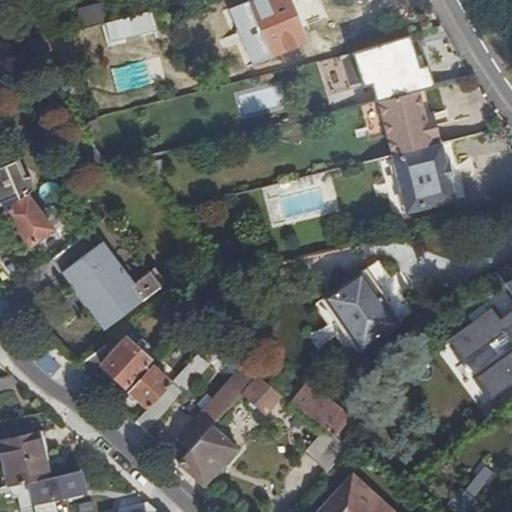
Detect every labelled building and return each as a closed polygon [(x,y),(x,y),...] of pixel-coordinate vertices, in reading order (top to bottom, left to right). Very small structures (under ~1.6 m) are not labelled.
[(292,0),(251,0),(250,1),(260,25),(272,56),(309,41),(292,0)] [(260,25),(250,1),(230,9),(240,33),(260,25)] [(154,30),(149,11),(109,21),(113,40),(154,30)] [(472,76),(459,53),(408,74),(409,77),(397,80),(397,84),(390,86),(393,97),(419,90),(424,88),(472,76)] [(424,88),(419,90),(427,119),(436,123),(433,110),(430,110),(424,88)] [(419,90),(393,97),(361,104),(370,138),(387,134),(393,154),(441,140),(436,123),(427,119),(419,90)] [(445,163),(441,144),(392,156),(407,211),(454,199),(450,181),(452,180),(447,162),(445,163)] [(111,167),(96,146),(84,154),(97,174),(111,167)] [(0,223),(9,217),(4,211),(6,210),(0,195),(0,184),(10,177),(24,175),(16,159),(0,166),(0,223)] [(33,245),(45,261),(46,262),(52,258),(81,236),(65,217),(54,226),(35,202),(27,193),(34,187),(32,174),(24,175),(10,177),(0,184),(0,195),(6,210),(4,211),(9,217),(32,246),(33,245)] [(81,236),(52,258),(105,327),(143,299),(132,283),(124,274),(127,272),(122,266),(120,268),(111,256),(114,254),(93,227),(81,236)] [(132,283),(143,299),(167,280),(156,265),(132,283)] [(362,351),(403,322),(366,270),(326,298),(362,351)] [(168,299),(156,308),(178,326),(187,314),(168,299)] [(451,339),(481,380),(491,395),(493,397),(511,383),(511,332),(493,307),(451,339)] [(106,345),(77,366),(89,377),(103,364),(127,386),(152,359),(128,337),(113,352),(106,345)] [(149,406),(137,421),(146,430),(167,408),(182,392),(176,386),(181,381),(189,389),(216,357),(232,370),(241,359),(214,337),(173,382),(149,406)] [(260,373),(247,363),(214,398),(210,403),(178,437),(191,449),(219,419),(244,391),(260,373)] [(130,389),(149,406),(173,382),(152,364),(130,389)] [(267,411),(284,393),(260,373),(244,391),(267,411)] [(491,395),(481,380),(469,388),(480,403),(491,395)] [(333,433),(348,416),(307,381),(292,399),(333,433)] [(210,403),(214,398),(210,394),(205,400),(210,403)] [(191,449),(180,461),(205,484),(239,448),(237,447),(218,429),(224,423),(219,419),(191,449)] [(226,421),(224,423),(218,429),(237,447),(245,438),(226,421)] [(0,438),(0,445),(9,485),(14,484),(29,481),(48,476),(37,431),(0,438)] [(84,491),(80,469),(48,476),(29,481),(33,499),(36,510),(52,507),(50,498),(84,491)] [(398,511),(353,474),(322,511),(398,511)] [(29,481),(14,484),(17,503),(33,499),(29,481)] [(160,511),(147,500),(120,507),(120,511),(160,511)]
